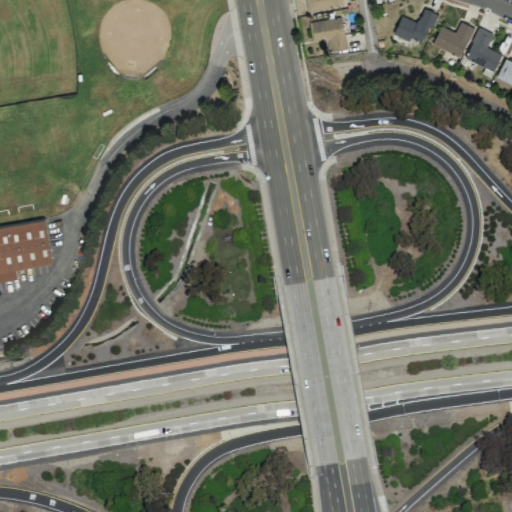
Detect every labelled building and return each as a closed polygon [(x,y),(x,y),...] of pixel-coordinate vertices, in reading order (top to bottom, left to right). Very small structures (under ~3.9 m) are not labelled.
[(342,4),(341,0),(304,0),(306,11),(342,4)] [(435,12),(422,7),(416,22),(400,15),(392,33),(409,40),(410,37),(422,43),(435,12)] [(309,20),(311,40),(329,38),(331,49),(345,48),(342,17),(309,20)] [(440,25),(431,43),(458,57),(473,27),(460,20),(454,32),(440,25)] [(492,33),(477,26),(463,58),(493,71),(501,53),(486,47),(492,33)] [(495,77),(511,84),(511,61),(504,58),(495,77)] [(0,279),(16,277),(14,267),(51,261),(43,218),(0,225),(0,279)]
